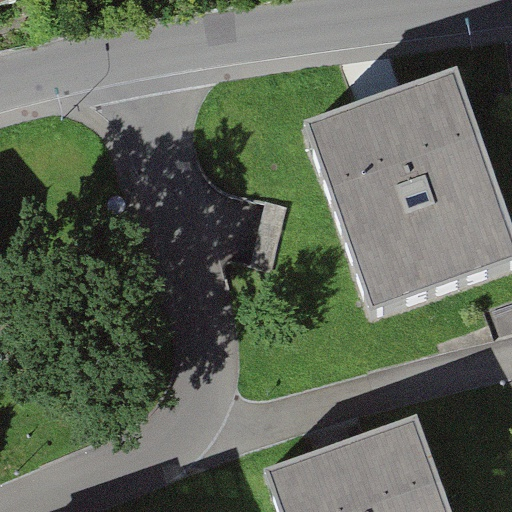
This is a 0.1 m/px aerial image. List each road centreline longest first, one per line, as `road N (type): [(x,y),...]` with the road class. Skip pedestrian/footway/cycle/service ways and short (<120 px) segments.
road 1 (residential): [(128,62),(204,333),(207,399),(199,424),(180,444),(13,511)]
road 2 (residential): [(511,11),(128,62)]
road 3 (residential): [(128,62),(0,105)]
